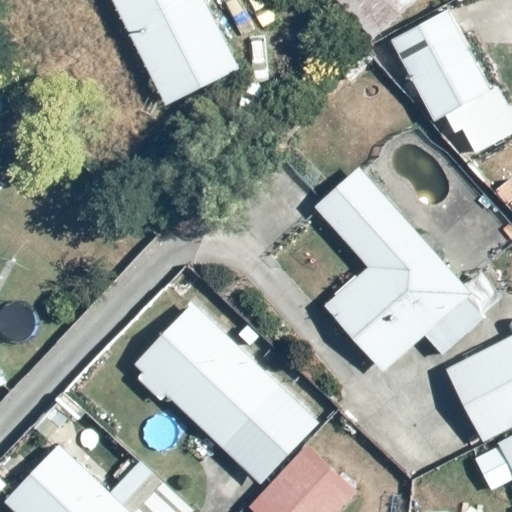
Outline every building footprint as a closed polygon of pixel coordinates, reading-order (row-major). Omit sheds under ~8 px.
[(230,0),(148,0),(169,46),(237,15),(230,0)] [(491,0),(412,0),(443,57),(505,24),(491,0)] [(0,109),(10,99),(0,88),(0,109)] [(487,314),(357,167),(315,204),(370,266),(325,305),(382,370),(424,333),(443,354),(487,314)] [(139,320),(263,415),(330,350),(209,241),(139,320)] [(0,332),(13,328),(0,297),(0,332)] [(465,407),(469,415),(480,439),(511,423),(511,335),(446,368),(465,407)] [(97,511),(158,451),(73,372),(3,444),(79,511),(97,511)] [(318,387),(262,455),(316,488),(369,433),(318,387)] [(511,433),(497,441),(511,469),(511,433)]
